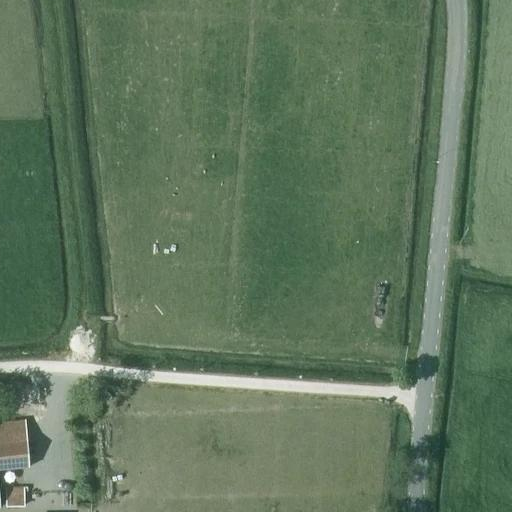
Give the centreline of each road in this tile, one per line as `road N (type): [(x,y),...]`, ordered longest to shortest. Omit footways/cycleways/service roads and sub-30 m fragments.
road 1 (unclassified): [(0,368),(427,392)]
road 2 (tertiary): [(427,392),(453,0)]
road 3 (tertiary): [(420,511),(427,392)]
